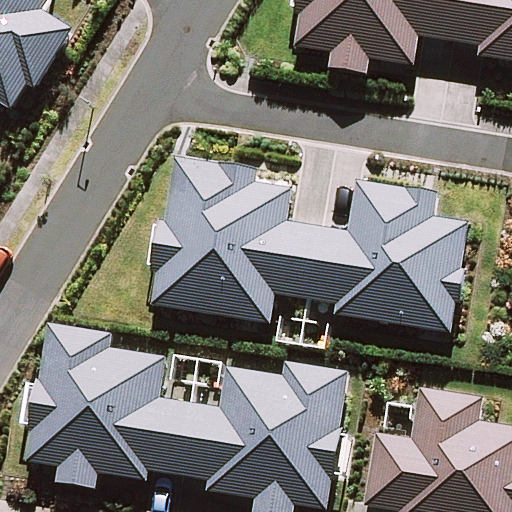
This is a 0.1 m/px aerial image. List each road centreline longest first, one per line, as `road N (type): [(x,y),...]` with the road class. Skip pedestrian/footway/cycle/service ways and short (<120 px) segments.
road 1 (residential): [(142,97),(511,157)]
road 2 (residential): [(142,97),(0,332)]
